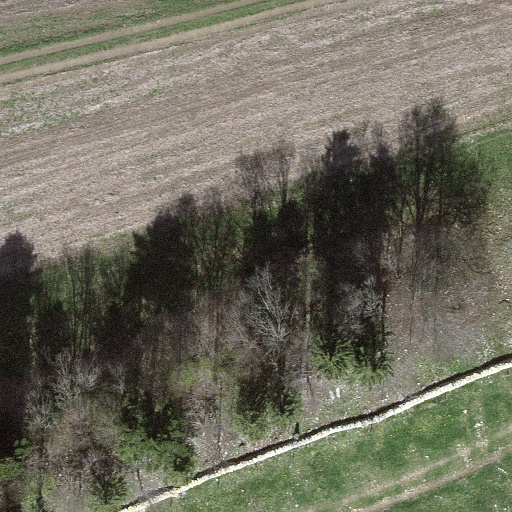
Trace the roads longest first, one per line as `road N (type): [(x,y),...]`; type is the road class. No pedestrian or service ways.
road 1 (track): [(270,0),(0,61)]
road 2 (track): [(511,435),(325,511)]
